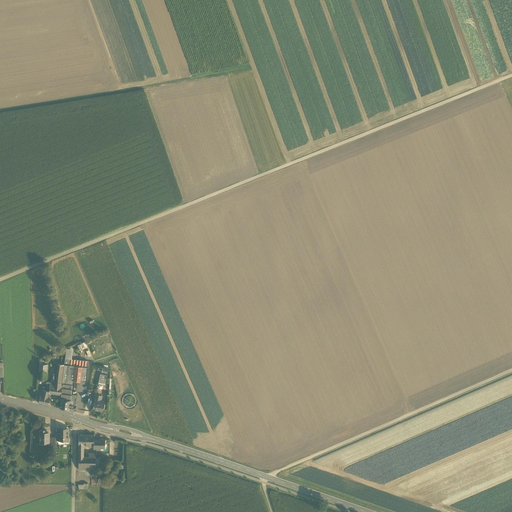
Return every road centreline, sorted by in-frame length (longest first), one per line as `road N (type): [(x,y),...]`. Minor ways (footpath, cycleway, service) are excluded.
road 1 (track): [(0,279),(511,75)]
road 2 (tertiary): [(0,398),(149,438),(366,511)]
road 3 (track): [(273,511),(265,477),(511,370)]
